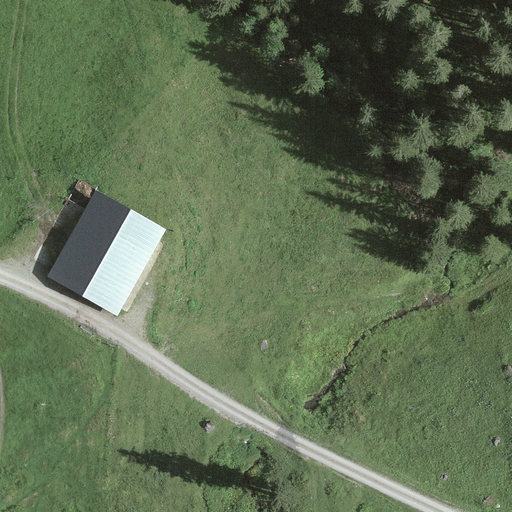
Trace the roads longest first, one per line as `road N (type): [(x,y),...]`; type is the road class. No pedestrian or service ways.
road 1 (track): [(0,278),(442,511)]
road 2 (track): [(24,0),(9,137),(42,210),(6,280)]
